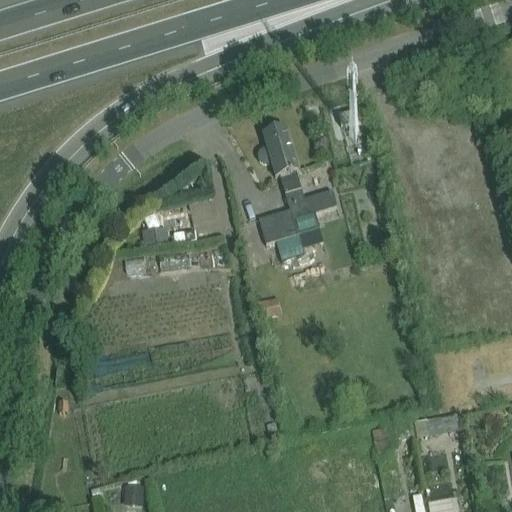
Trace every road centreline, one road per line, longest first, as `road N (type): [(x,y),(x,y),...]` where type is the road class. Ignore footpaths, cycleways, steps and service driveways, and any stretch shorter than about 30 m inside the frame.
road 1 (unclassified): [(0,497),(39,274),(103,180),(145,146),(211,112),(511,7)]
road 2 (motorway): [(0,261),(28,199),(119,108),(349,0)]
road 3 (motorway): [(0,87),(281,0)]
